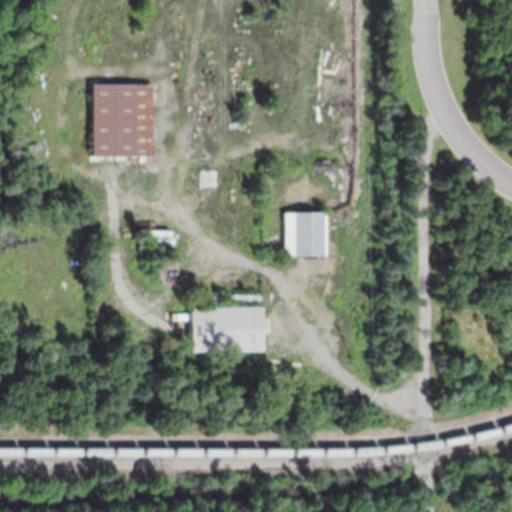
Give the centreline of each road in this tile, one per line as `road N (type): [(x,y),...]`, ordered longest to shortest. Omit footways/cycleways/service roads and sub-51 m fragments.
road 1 (residential): [(425,511),(420,150),(443,117)]
road 2 (residential): [(420,0),(423,56),(443,117),(486,170),(511,183)]
